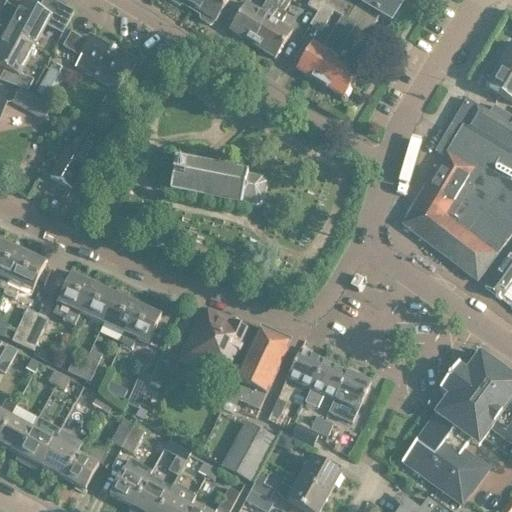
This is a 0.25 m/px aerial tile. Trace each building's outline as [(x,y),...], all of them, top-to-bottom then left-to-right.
[(5,33),(33,48),(44,26),(52,30),(63,10),(44,0),(38,12),(21,3),(5,33)] [(183,3),(192,8),(197,0),(168,0),(168,1),(178,7),(181,5),(183,3)] [(197,0),(192,8),(201,14),(199,17),(200,20),(209,26),(212,25),(214,22),(216,23),(229,0),(197,0)] [(279,0),(274,8),(268,19),(251,45),(274,59),(290,33),(280,26),(286,16),(282,13),(289,0),(279,0)] [(274,8),(279,0),(267,0),(266,3),(274,8)] [(311,0),(308,7),(317,13),(321,5),(323,0),(311,0)] [(355,8),(341,0),(323,0),(321,5),(333,13),(333,12),(341,17),(347,21),(355,8)] [(390,22),(403,0),(365,0),(362,5),(363,5),(355,8),(347,21),(350,23),(355,26),(369,34),(380,15),(390,22)] [(245,5),(229,31),(251,45),(268,19),(245,5)] [(333,13),(321,5),(317,13),(310,26),(317,30),(321,32),(333,13)] [(333,43),(341,48),(355,26),(350,23),(347,21),(341,17),(327,40),(333,43)] [(355,26),(341,48),(335,59),(319,86),(342,99),(358,73),(344,64),(357,42),(367,48),(374,37),(369,34),(355,26)] [(20,72),(33,48),(5,33),(0,42),(0,60),(10,66),(1,83),(25,93),(33,77),(20,72)] [(73,68),(116,92),(121,82),(123,83),(134,64),(88,38),(85,44),(69,35),(61,48),(79,58),(73,68)] [(335,59),(326,53),(311,44),(295,71),(319,86),(335,59)] [(497,66),(511,74),(511,45),(510,45),(497,66)] [(511,74),(497,66),(497,67),(493,64),(485,77),(489,80),(484,88),(511,104),(511,74)] [(49,69),(35,92),(48,99),(62,76),(49,69)] [(10,107),(31,119),(39,105),(18,93),(10,107)] [(445,152),(400,226),(475,281),(511,233),(511,121),(509,127),(487,114),(474,106),(465,101),(447,131),(437,147),(445,152)] [(79,125),(48,179),(68,190),(99,137),(79,125)] [(245,176),(245,174),(211,166),(212,157),(203,155),(200,164),(175,159),(174,168),(186,170),(183,184),(171,181),(168,192),(239,207),(240,203),(254,206),(261,202),(264,185),(260,179),(245,176)] [(186,170),(174,168),(171,181),(183,184),(186,170)] [(1,241),(0,242),(0,278),(2,279),(0,285),(0,289),(4,291),(21,255),(14,252),(16,248),(1,241)] [(511,249),(483,288),(500,300),(511,283),(511,249)] [(5,292),(4,296),(15,300),(17,296),(31,296),(46,262),(30,255),(29,259),(21,255),(4,291),(5,292)] [(70,273),(68,277),(56,304),(69,310),(63,323),(74,328),(80,315),(92,287),(84,284),(86,280),(70,273)] [(92,287),(80,315),(102,325),(114,297),(92,287)] [(115,293),(114,297),(102,325),(125,335),(137,308),(129,304),(131,300),(115,293)] [(136,340),(147,345),(159,318),(137,308),(125,335),(121,345),(131,350),(136,340)] [(206,374),(207,372),(229,381),(252,331),(201,309),(177,361),(206,374)] [(22,347),(36,315),(25,311),(11,342),(22,347)] [(36,315),(22,347),(33,352),(47,320),(36,315)] [(238,401),(259,411),(266,394),(288,346),(256,331),(233,380),(235,381),(226,403),(235,407),(238,401)] [(93,348),(84,366),(79,378),(89,382),(103,352),(93,348)] [(0,360),(0,372),(4,375),(15,353),(6,349),(0,360)] [(39,349),(37,356),(36,357),(45,362),(45,361),(49,352),(39,349)] [(298,351),(285,379),(310,390),(321,361),(298,351)] [(459,505),(486,469),(461,451),(469,441),(477,446),(489,429),(511,445),(511,380),(478,356),(465,373),(456,367),(438,392),(446,399),(400,463),(418,476),(423,478),(459,505)] [(68,373),(79,378),(84,366),(73,361),(68,373)] [(323,396),(333,400),(345,372),(321,361),(310,390),(305,404),(318,410),(323,396)] [(25,371),(34,376),(39,366),(31,362),(25,371)] [(345,372),(333,400),(357,412),(370,384),(345,372)] [(137,410),(151,378),(140,373),(126,405),(137,410)] [(56,387),(61,378),(54,374),(49,383),(56,387)] [(61,378),(56,387),(64,391),(69,382),(61,378)] [(99,411),(104,402),(97,398),(91,407),(99,411)] [(276,426),(286,404),(278,400),(268,422),(276,426)] [(104,402),(99,411),(107,416),(112,406),(104,402)] [(0,436),(9,419),(15,408),(5,403),(0,411),(0,436)] [(139,408),(134,417),(142,421),(147,413),(139,408)] [(31,431),(9,419),(0,436),(0,445),(18,456),(31,431)] [(317,435),(323,423),(316,420),(311,432),(298,425),(291,438),(300,442),(311,448),(315,440),(317,435)] [(37,421),(31,431),(18,456),(15,461),(29,468),(32,463),(40,468),(59,433),(37,421)] [(121,449),(133,427),(123,422),(111,444),(121,449)] [(332,427),(323,423),(317,435),(326,439),(332,427)] [(258,471),(272,444),(274,440),(244,425),(222,468),(251,484),(258,471)] [(144,433),(133,427),(121,449),(132,455),(144,433)] [(293,455),(300,442),(291,438),(278,432),(274,440),(272,444),(293,455)] [(70,446),(73,441),(59,433),(40,468),(62,480),(75,455),(78,450),(70,446)] [(169,440),(163,451),(175,458),(167,472),(176,477),(191,451),(169,439),(169,440)] [(98,468),(75,455),(62,480),(85,492),(98,468)] [(292,477),(328,497),(340,474),(310,458),(303,470),(297,467),(292,477)] [(122,472),(109,497),(131,509),(145,484),(148,477),(150,474),(128,462),(122,472)] [(205,478),(210,469),(203,465),(198,475),(205,478)] [(219,473),(210,469),(205,478),(214,482),(219,473)] [(254,486),(251,492),(268,502),(274,492),(263,486),(269,477),(258,471),(251,484),(254,486)] [(132,510),(130,511),(157,511),(166,496),(170,489),(162,485),(148,477),(145,484),(131,509),(132,510)] [(302,511),(319,511),(328,497),(292,477),(286,487),(292,490),(285,502),(302,511)] [(166,496),(157,511),(186,511),(189,508),(195,497),(173,486),(167,497),(166,496)] [(229,511),(238,495),(229,490),(216,511),(229,511)] [(268,502),(251,492),(250,492),(244,502),(261,511),(268,511),(273,504),(268,502)] [(403,511),(398,508),(395,511),(443,511),(428,500),(418,511),(412,507),(408,511),(403,511)] [(511,511),(511,500),(503,511),(511,511)]
